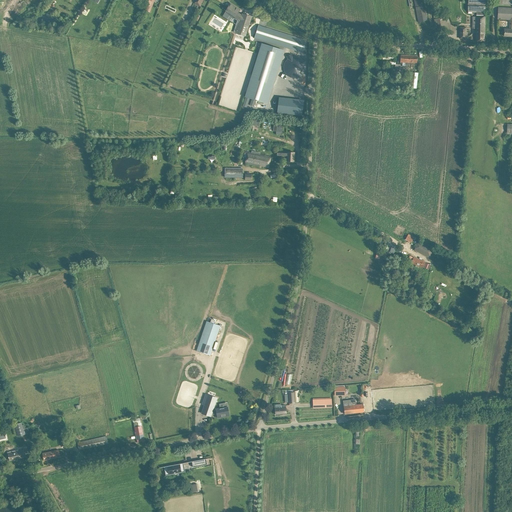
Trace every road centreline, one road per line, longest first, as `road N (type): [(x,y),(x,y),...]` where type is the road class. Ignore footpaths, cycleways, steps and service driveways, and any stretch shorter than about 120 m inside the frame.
road 1 (unclassified): [(259,427),(297,284),(315,33)]
road 2 (unclassified): [(0,478),(259,427)]
road 3 (unclassified): [(259,427),(511,407)]
road 4 (unclassified): [(511,50),(360,43),(315,33)]
